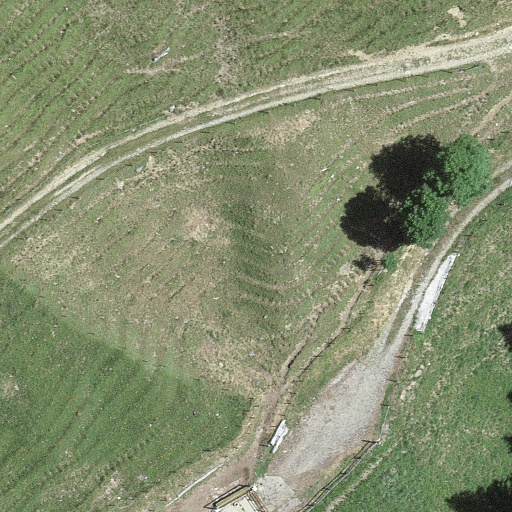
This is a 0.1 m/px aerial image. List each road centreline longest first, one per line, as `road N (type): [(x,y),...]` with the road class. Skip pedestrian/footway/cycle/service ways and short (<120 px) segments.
road 1 (track): [(0,249),(164,115),(511,42)]
road 2 (track): [(283,511),(362,432),(428,253),(511,184)]
